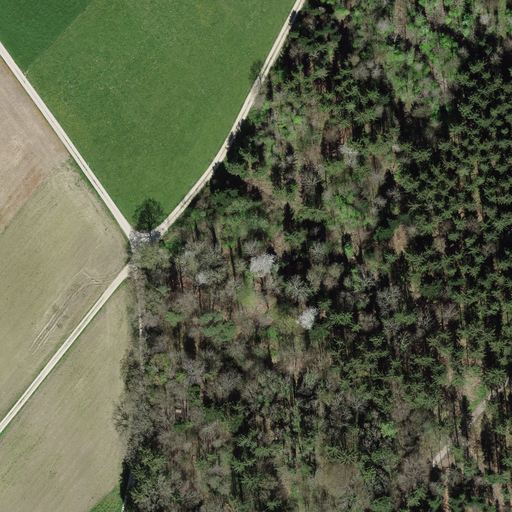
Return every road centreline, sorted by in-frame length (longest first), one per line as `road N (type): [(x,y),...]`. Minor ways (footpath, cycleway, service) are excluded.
road 1 (track): [(299,0),(236,127),(141,256)]
road 2 (track): [(129,511),(146,368),(141,256)]
road 3 (track): [(141,256),(109,196),(0,46)]
road 4 (track): [(141,256),(0,435)]
road 5 (track): [(388,511),(511,372)]
